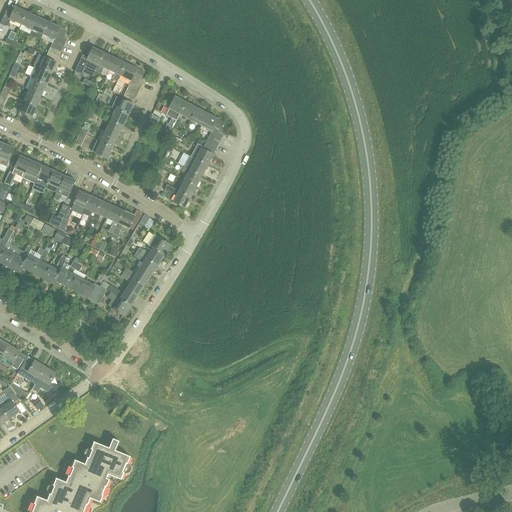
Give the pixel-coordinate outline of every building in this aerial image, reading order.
[(10,19),(21,24),(27,12),(16,7),(10,19)] [(27,12),(21,24),(21,25),(19,29),(30,34),(32,29),(37,17),(27,12)] [(37,17),(32,29),(43,34),(49,22),(37,17)] [(49,22),(43,34),(42,38),(52,43),(53,41),(65,46),(67,39),(64,38),(67,31),(61,28),(49,22)] [(53,41),(52,43),(51,46),(62,51),(65,46),(53,41)] [(51,46),(48,52),(59,57),(62,51),(51,46)] [(93,48),(88,58),(82,55),(74,72),(81,75),(85,66),(95,71),(104,53),(93,48)] [(48,52),(46,57),(57,62),(59,57),(48,52)] [(104,53),(95,71),(101,74),(104,67),(109,70),(115,58),(104,53)] [(39,54),(34,66),(52,74),(57,62),(46,57),(45,57),(39,54)] [(115,58),(109,70),(115,73),(112,79),(117,82),(120,75),(126,63),(115,58)] [(133,75),(141,79),(144,74),(137,71),(138,69),(137,68),(126,63),(120,75),(131,80),(133,75)] [(52,74),(34,66),(39,69),(35,79),(47,84),(52,74)] [(140,81),(141,79),(133,75),(131,80),(130,83),(141,88),(144,82),(140,81)] [(25,88),(30,90),(42,96),(47,84),(35,79),(34,79),(30,77),(25,88)] [(130,83),(127,88),(139,93),(141,88),(130,83)] [(127,88),(125,94),(136,99),(139,93),(127,88)] [(30,90),(25,101),(37,106),(42,96),(30,90)] [(2,91),(0,95),(0,105),(2,107),(8,93),(2,91)] [(125,94),(122,99),(133,104),(136,99),(125,94)] [(117,97),(112,107),(112,108),(116,110),(128,115),(133,104),(122,99),(121,99),(117,97)] [(167,124),(164,129),(170,132),(172,128),(180,114),(186,102),(176,97),(175,98),(173,97),(171,97),(170,97),(169,98),(168,98),(167,99),(167,101),(168,103),(169,105),(171,105),(166,115),(172,118),(168,125),(167,125),(167,124)] [(18,103),(23,105),(19,112),(32,118),(37,106),(25,101),(20,98),(18,103)] [(186,102),(180,114),(190,120),(196,108),(186,102)] [(196,108),(190,120),(201,126),(207,114),(196,108)] [(116,110),(111,120),(123,126),(128,115),(116,110)] [(149,120),(158,125),(162,118),(160,117),(162,113),(155,110),(149,120)] [(207,114),(201,126),(212,131),(215,126),(222,130),(225,123),(219,120),(207,114)] [(111,120),(106,131),(118,137),(123,126),(111,120)] [(212,131),(211,133),(221,139),(225,132),(222,130),(215,126),(212,131)] [(106,131),(101,142),(113,148),(118,137),(106,131)] [(86,135),(80,132),(75,144),(81,147),(86,135)] [(211,133),(208,138),(218,144),(221,139),(211,133)] [(208,138),(206,144),(216,149),(218,144),(208,138)] [(176,149),(180,143),(174,139),(170,146),(176,149)] [(92,151),(96,153),(108,159),(113,148),(101,142),(97,140),(92,151)] [(0,149),(0,164),(7,167),(10,161),(9,161),(14,148),(2,143),(0,149)] [(198,144),(197,146),(213,154),(216,149),(206,144),(204,147),(198,144)] [(198,154),(196,159),(207,166),(213,154),(197,146),(194,152),(198,154)] [(20,156),(13,172),(10,171),(4,183),(10,185),(11,186),(15,175),(23,178),(31,161),(20,156)] [(187,162),(184,167),(202,176),(207,166),(196,159),(193,165),(187,162)] [(31,161),(23,178),(30,181),(28,186),(33,188),(35,183),(34,183),(42,166),(31,161)] [(34,183),(35,183),(46,188),(53,171),(42,166),(34,183)] [(202,176),(184,167),(181,172),(187,175),(184,180),(196,187),(202,176)] [(53,171),(46,188),(56,193),(59,188),(64,176),(53,171)] [(59,188),(56,193),(54,198),(59,200),(61,195),(67,198),(70,193),(75,181),(64,176),(59,188)] [(159,181),(153,177),(148,188),(154,191),(159,181)] [(184,180),(179,191),(191,197),(196,187),(184,180)] [(2,189),(7,191),(10,185),(4,183),(2,189)] [(168,199),(173,202),(185,208),(191,197),(179,191),(167,185),(165,190),(171,193),(168,199)] [(68,206),(62,219),(59,227),(59,228),(63,219),(64,217),(68,219),(73,210),(82,215),(90,196),(79,191),(72,208),(69,206),(68,206)] [(90,196),(82,215),(83,213),(90,216),(87,222),(91,224),(101,201),(90,196)] [(13,204),(23,209),(25,205),(15,200),(13,204)] [(101,201),(91,224),(96,226),(99,220),(94,218),(96,213),(106,218),(112,206),(101,201)] [(63,204),(57,217),(62,219),(68,206),(63,204)] [(26,205),(23,210),(34,215),(36,210),(26,205)] [(112,206),(106,218),(117,223),(123,211),(112,206)] [(116,227),(113,233),(114,234),(112,238),(116,240),(123,226),(129,228),(134,216),(123,211),(117,223),(118,223),(116,227)] [(140,222),(150,229),(157,220),(147,213),(140,222)] [(62,219),(57,217),(53,215),(49,223),(59,227),(62,219)] [(34,218),(31,224),(30,225),(40,231),(44,223),(34,218)] [(10,238),(0,256),(0,262),(8,267),(18,248),(12,245),(17,237),(23,226),(18,224),(10,238)] [(42,231),(45,232),(51,236),(55,229),(45,224),(42,231)] [(138,239),(144,228),(138,225),(132,235),(138,239)] [(0,256),(10,238),(13,231),(9,229),(3,240),(0,238),(0,256)] [(58,231),(55,237),(63,241),(66,235),(65,234),(58,231)] [(152,248),(164,255),(170,245),(159,238),(159,237),(155,234),(148,245),(152,248)] [(66,235),(62,244),(69,247),(73,239),(66,235)] [(102,250),(105,243),(100,241),(97,248),(102,250)] [(18,248),(8,267),(19,273),(22,267),(29,254),(32,248),(27,246),(25,251),(18,248)] [(109,254),(116,257),(119,250),(112,247),(109,254)] [(140,248),(137,252),(157,265),(164,255),(152,248),(149,253),(144,249),(143,250),(140,248)] [(40,260),(33,273),(43,279),(50,265),(44,262),(49,252),(45,250),(42,256),(40,260)] [(157,265),(137,252),(134,256),(143,262),(139,268),(151,276),(157,265)] [(22,267),(33,273),(40,260),(29,254),(22,267)] [(50,265),(43,279),(54,285),(56,281),(61,271),(60,271),(62,268),(65,263),(66,260),(61,257),(55,268),(50,265)] [(66,286),(78,263),(73,261),(71,266),(65,263),(62,268),(60,271),(61,271),(56,281),(66,286)] [(78,263),(66,286),(76,292),(83,279),(84,279),(86,275),(80,272),(83,266),(78,263)] [(127,268),(124,272),(129,276),(133,278),(145,286),(151,276),(139,268),(136,274),(127,268)] [(138,296),(145,286),(133,278),(126,288),(138,296)] [(83,279),(76,292),(88,298),(94,285),(84,279),(83,279)] [(109,286),(103,282),(101,286),(107,290),(109,286)] [(94,285),(88,298),(93,301),(101,287),(95,283),(94,285)] [(101,287),(93,301),(99,304),(107,291),(101,287)] [(126,288),(120,298),(120,299),(132,306),(138,296),(126,288)] [(108,305),(113,309),(125,316),(132,306),(120,299),(120,298),(111,292),(107,297),(112,300),(108,305)] [(0,362),(4,357),(10,345),(0,339),(0,362)] [(26,360),(28,357),(20,352),(20,351),(10,345),(4,357),(14,363),(18,356),(26,360)] [(35,360),(34,361),(28,357),(26,360),(18,374),(35,384),(46,366),(35,360)] [(46,366),(35,384),(32,389),(38,392),(44,381),(50,384),(56,373),(46,366)] [(19,387),(12,383),(10,385),(16,392),(19,388),(19,387)] [(12,401),(13,403),(19,399),(10,387),(3,391),(5,394),(8,398),(11,402),(12,401)] [(0,405),(2,408),(10,419),(20,412),(13,403),(12,401),(11,402),(8,398),(2,402),(0,403),(0,405)] [(23,398),(19,401),(26,411),(30,409),(23,398)] [(39,399),(33,404),(37,410),(44,405),(39,399)] [(0,425),(0,426),(10,419),(2,408),(0,409),(0,425)] [(85,511),(88,506),(91,499),(101,503),(102,502),(105,494),(108,486),(111,480),(107,479),(109,475),(122,480),(125,473),(128,465),(132,457),(116,451),(120,442),(114,439),(110,449),(95,442),(94,443),(95,443),(92,451),(88,459),(86,465),(76,460),(75,461),(76,461),(75,463),(72,471),(69,479),(67,483),(57,478),(56,479),(57,479),(55,483),(52,492),(48,500),(48,501),(38,497),(35,504),(32,511),(31,511),(85,511)]
